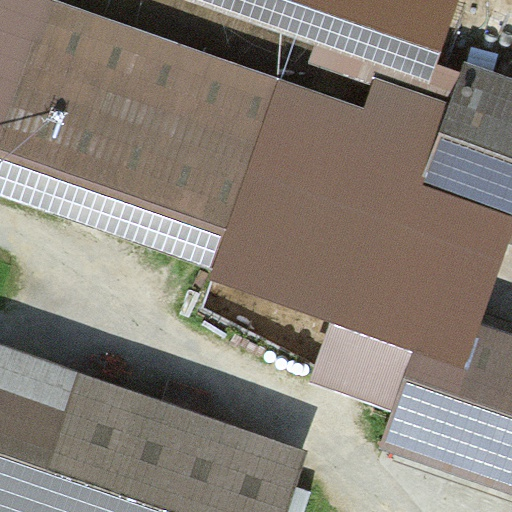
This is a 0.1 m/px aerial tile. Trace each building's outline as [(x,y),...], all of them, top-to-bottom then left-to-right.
[(282,84),(52,0),(0,0),(0,147),(11,151),(0,181),(0,190),(219,267),(282,84)] [(443,0),(192,0),(329,47),(320,72),(450,118),(465,79),(421,63),(443,0)] [(282,84),(219,267),(215,278),(339,321),(321,371),(407,402),(435,321),(452,328),(494,209),(511,215),(511,96),(465,79),(442,139),(282,84)] [(511,348),(452,328),(435,321),(407,402),(394,438),(511,478),(511,348)] [(278,511),(290,475),(0,378),(0,511),(278,511)]
